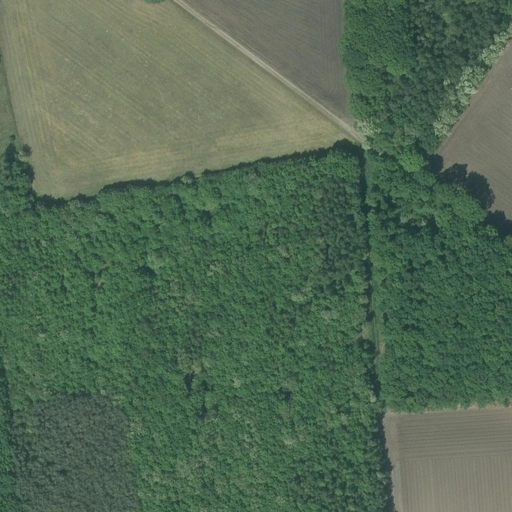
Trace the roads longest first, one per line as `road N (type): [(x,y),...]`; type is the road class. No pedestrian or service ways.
road 1 (track): [(170,0),(511,248)]
road 2 (track): [(361,137),(349,0)]
